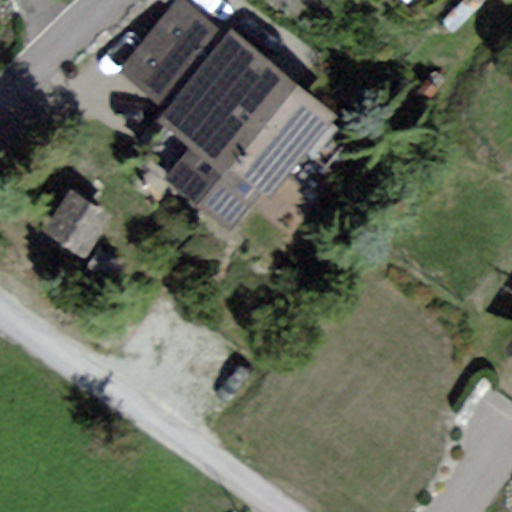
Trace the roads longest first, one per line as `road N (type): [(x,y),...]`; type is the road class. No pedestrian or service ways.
road 1 (residential): [(277,511),(0,320)]
road 2 (residential): [(0,93),(98,0)]
